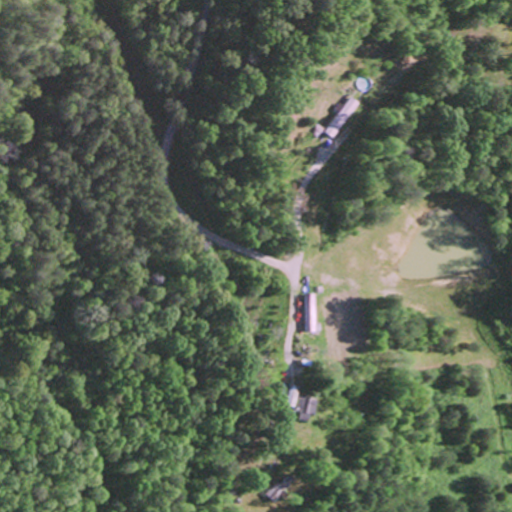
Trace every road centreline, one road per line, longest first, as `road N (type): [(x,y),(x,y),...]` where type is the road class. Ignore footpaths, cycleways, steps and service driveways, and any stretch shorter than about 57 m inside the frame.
road 1 (residential): [(110,511),(182,483),(194,468),(198,452),(154,296),(327,0)]
road 2 (residential): [(210,0),(163,153),(163,183),(186,219),(293,271)]
